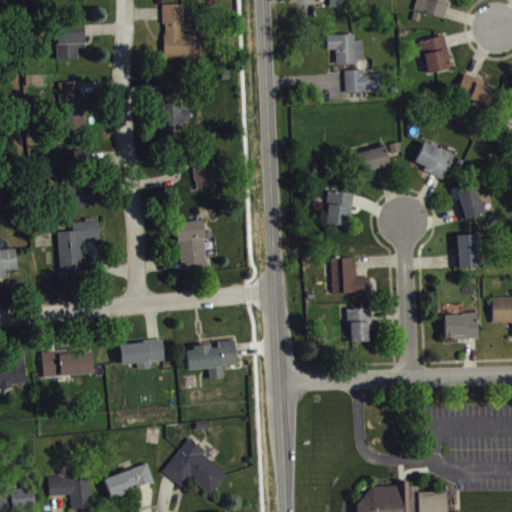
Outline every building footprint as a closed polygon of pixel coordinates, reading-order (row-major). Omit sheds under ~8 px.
[(419,0),(415,15),(446,24),(450,11),(446,10),(448,0),(419,0)] [(161,3),(161,22),(163,22),(164,32),(162,32),(162,55),(200,55),(198,33),(182,33),(181,3),(161,3)] [(80,20),(82,46),(75,47),(74,58),(55,59),(54,20),(80,20)] [(364,45),(356,45),(356,39),(329,40),(329,56),(338,55),(338,69),(365,68),(364,45)] [(452,73),(446,41),(422,45),(428,78),(452,73)] [(346,75),(347,98),(383,97),(383,79),(366,79),(366,74),(346,75)] [(489,111),(496,94),(478,87),(479,84),(466,78),(458,98),(489,111)] [(57,81),(77,80),(78,90),(81,93),(83,132),(59,134),(57,81)] [(161,128),(179,127),(179,121),(187,121),(187,118),(189,117),(189,111),(187,110),(187,108),(179,109),(178,100),(160,102),(161,128)] [(195,187),(214,186),(210,146),(189,147),(192,179),(194,178),(195,187)] [(57,149),(59,185),(63,185),(63,193),(69,193),(69,204),(90,204),(87,148),(57,149)] [(417,168),(427,171),(425,177),(447,184),(455,158),(424,148),(417,168)] [(391,176),(388,152),(360,156),(363,180),(391,176)] [(464,226),(486,219),(476,188),(454,195),(457,206),(458,206),(464,226)] [(327,229),(351,232),(355,198),(331,195),(327,229)] [(96,219),(93,220),(92,216),(84,217),(84,220),(71,221),(71,230),(56,231),(58,273),(83,273),(79,246),(80,244),(80,240),(98,238),(96,219)] [(200,218),(206,268),(180,270),(174,221),(200,218)] [(456,273),(480,273),(479,239),(458,240),(459,252),(455,252),(456,273)] [(0,248),(0,277),(4,277),(4,269),(16,269),(13,247),(0,248)] [(333,263),(334,299),(355,298),(355,303),(372,302),(372,282),(357,283),(356,262),(333,263)] [(511,302),(494,303),(494,328),(511,327),(511,302)] [(351,347),(370,347),(370,313),(351,314),(351,347)] [(479,344),(479,320),(446,319),(446,344),(479,344)] [(123,342),(118,343),(121,365),(149,363),(148,361),(164,359),(161,338),(155,336),(122,339),(123,342)] [(186,368),(184,349),(192,349),(191,344),(208,343),(209,347),(216,346),(216,340),(232,339),(235,364),(219,365),(221,377),(207,378),(206,367),(195,367),(195,368),(186,368)] [(40,350),(42,376),(91,371),(89,351),(67,353),(67,348),(40,350)] [(0,363),(0,386),(10,386),(9,382),(25,381),(22,353),(5,354),(6,363),(0,363)] [(160,471),(189,436),(202,448),(200,452),(225,473),(208,494),(188,478),(181,486),(160,471)] [(102,477),(111,498),(129,490),(127,485),(134,483),(136,486),(151,480),(145,462),(102,477)] [(46,476),(49,494),(69,493),(70,507),(91,506),(87,476),(63,479),(61,475),(46,476)] [(30,485),(33,506),(17,507),(18,511),(0,511),(0,478),(14,478),(16,487),(30,485)] [(371,485),(395,485),(396,480),(407,480),(407,484),(417,484),(417,491),(445,490),(445,511),(355,511),(355,502),(371,485)]
